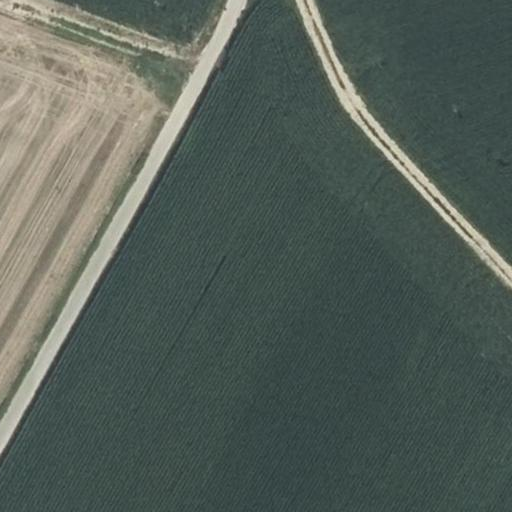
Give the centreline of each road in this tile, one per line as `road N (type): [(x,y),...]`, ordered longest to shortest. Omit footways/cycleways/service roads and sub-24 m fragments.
road 1 (track): [(311,0),(390,119),(511,254)]
road 2 (track): [(2,0),(203,68)]
